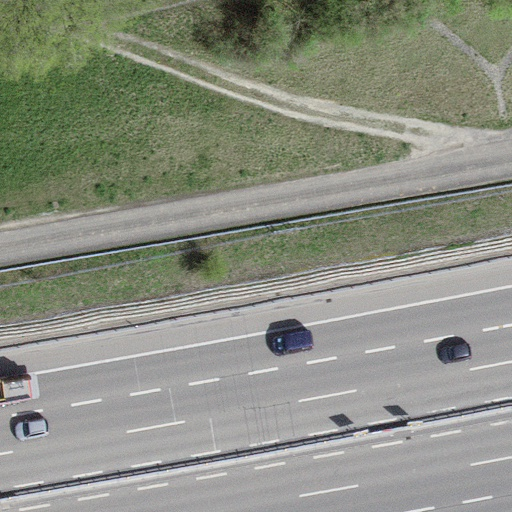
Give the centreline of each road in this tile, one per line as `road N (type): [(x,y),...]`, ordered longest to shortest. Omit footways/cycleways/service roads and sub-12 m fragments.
road 1 (motorway): [(511,358),(0,450)]
road 2 (unclassified): [(488,160),(0,246)]
road 3 (track): [(488,160),(415,131),(18,22)]
road 4 (motorway): [(208,511),(511,456)]
road 5 (track): [(149,0),(18,22)]
